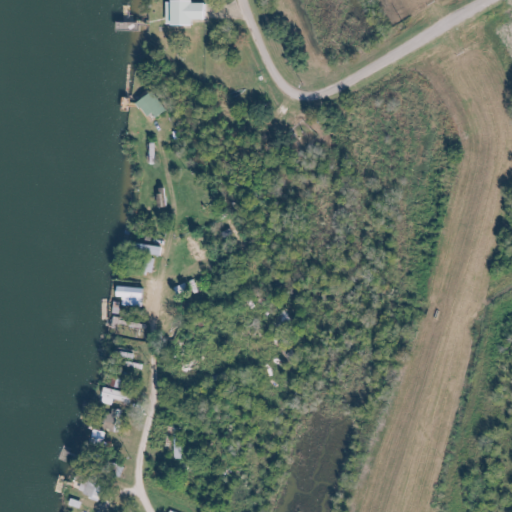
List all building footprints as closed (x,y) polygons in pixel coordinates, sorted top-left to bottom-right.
[(178,0),(171,0),(171,24),(201,24),(201,18),(215,18),(215,0),(178,0)] [(144,100),(155,120),(170,112),(158,92),(144,100)] [(144,252),(167,256),(168,247),(145,243),(144,252)] [(122,297),(127,297),(126,306),(147,307),(148,287),(122,286),(122,297)] [(115,385),(127,389),(129,380),(117,377),(115,385)] [(137,395),(109,388),(105,402),(116,405),(118,399),(134,403),(137,395)] [(123,432),(128,410),(114,408),(110,429),(123,432)] [(110,483),(89,475),(82,492),(104,500),(110,483)]
